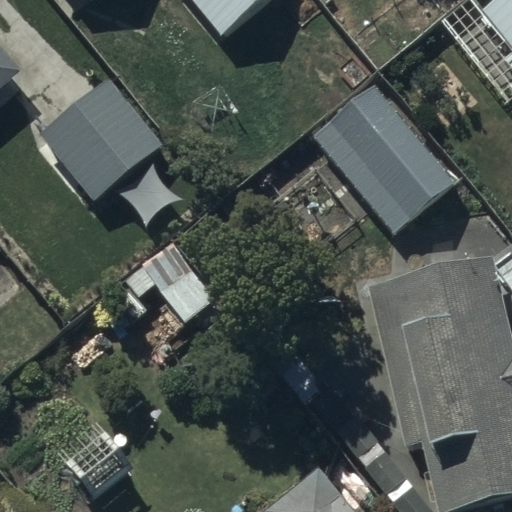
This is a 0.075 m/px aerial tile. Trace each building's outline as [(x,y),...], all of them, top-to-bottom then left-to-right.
[(66,0),(73,8),(83,0),(66,0)] [(278,0),(185,0),(223,46),(278,0)] [(511,0),(507,0),(483,19),(511,55),(511,0)] [(0,100),(23,80),(0,54),(0,100)] [(103,88),(40,138),(98,211),(161,161),(103,88)] [(456,194),(374,95),(313,146),(396,244),(456,194)] [(511,348),(493,266),(370,293),(407,457),(424,453),(437,511),(499,511),(511,509),(511,348)] [(355,511),(353,511),(332,511),(312,486),(280,511),(355,511)]
